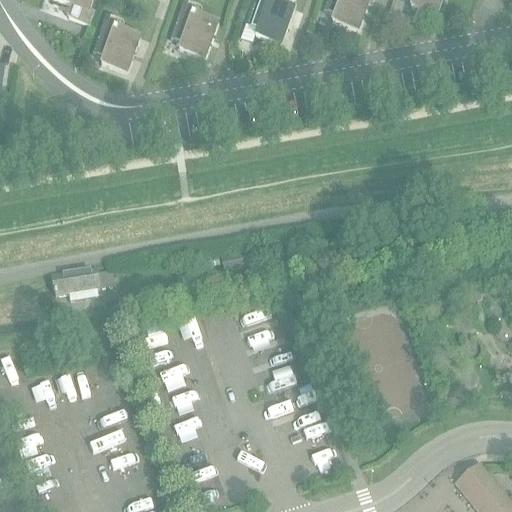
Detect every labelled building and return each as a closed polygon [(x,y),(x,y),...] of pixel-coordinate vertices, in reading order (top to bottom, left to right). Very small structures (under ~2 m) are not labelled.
[(94,15),(88,13),(92,0),(49,0),(72,9),(67,24),(88,31),(94,15)] [(281,48),(294,11),(270,2),(270,0),(256,0),(247,27),(258,31),(255,39),(281,48)] [(328,0),(323,13),(335,17),(332,25),(357,34),(369,0),(328,0)] [(436,19),(442,0),(406,0),(413,2),(411,10),(436,19)] [(204,62),(218,25),(193,16),(196,8),(184,3),(170,41),(182,45),(179,53),(204,62)] [(126,76),(140,39),(115,31),(118,22),(106,18),(92,56),(104,60),(101,67),(126,76)] [(222,260),(225,274),(256,267),(253,253),(222,260)] [(57,300),(113,290),(110,273),(96,276),(95,272),(53,280),(57,300)] [(115,296),(105,298),(106,305),(117,303),(115,296)] [(475,511),(511,511),(511,507),(479,466),(454,486),(475,511)]
